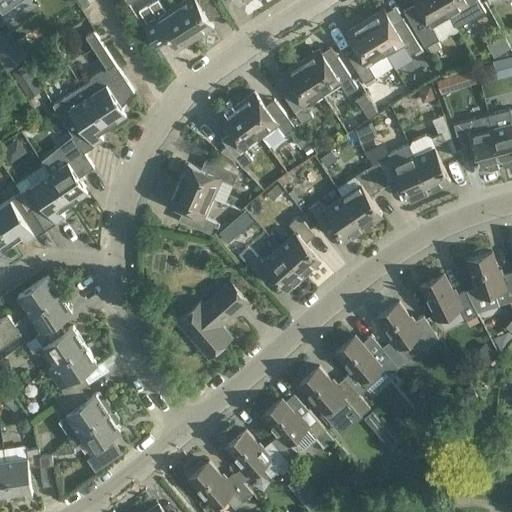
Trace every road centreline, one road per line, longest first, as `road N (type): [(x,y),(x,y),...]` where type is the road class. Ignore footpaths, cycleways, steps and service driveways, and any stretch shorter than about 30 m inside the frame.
road 1 (residential): [(189,437),(393,257),(475,210),(511,201)]
road 2 (residential): [(113,265),(124,195),(164,116),(198,81),(332,0)]
road 3 (residential): [(189,437),(138,363),(119,319),(113,265)]
road 4 (residential): [(88,511),(189,437)]
road 5 (residential): [(0,291),(36,264),(113,265)]
